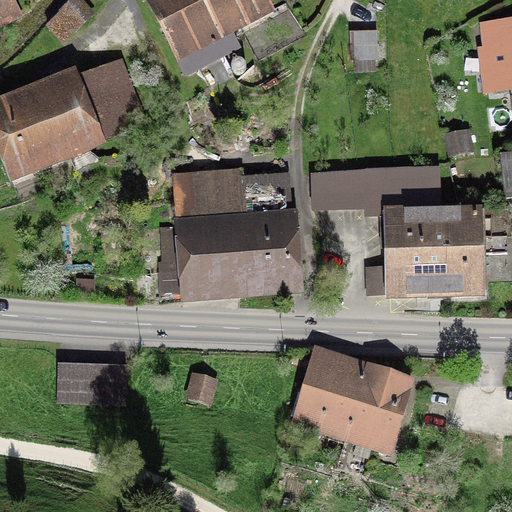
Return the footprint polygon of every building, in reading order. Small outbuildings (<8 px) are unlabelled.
[(4,0),(0,0),(0,25),(14,18),(4,0)] [(269,11),(263,0),(146,0),(141,3),(168,59),(269,11)] [(90,16),(74,1),(46,31),(62,46),(90,16)] [(511,95),(511,24),(481,29),(490,98),(511,95)] [(67,80),(0,104),(0,167),(6,184),(95,148),(132,106),(118,68),(67,80)] [(287,295),(280,181),(168,187),(175,301),(287,295)] [(478,292),(477,222),(376,224),(377,294),(478,292)] [(392,461),(413,387),(317,360),(296,434),(392,461)] [(126,369),(63,369),(63,404),(126,404),(126,369)] [(219,386),(192,379),(186,402),(213,409),(219,386)]
